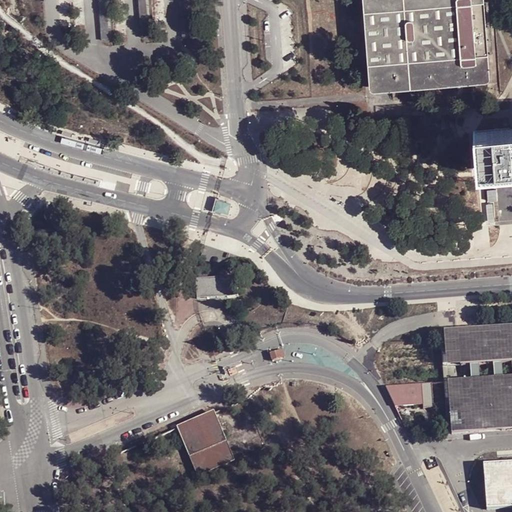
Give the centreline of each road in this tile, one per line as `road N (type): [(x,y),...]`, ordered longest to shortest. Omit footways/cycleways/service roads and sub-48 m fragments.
road 1 (unclassified): [(372,392),(336,348),(285,338),(39,433)]
road 2 (unclassified): [(42,459),(278,369),(315,371),(372,392)]
road 3 (unclassified): [(39,433),(4,225)]
road 4 (unclassified): [(247,193),(254,172),(239,139),(227,0)]
road 5 (tertiary): [(182,176),(0,121)]
road 6 (unclassified): [(0,323),(20,460)]
road 7 (unclassified): [(372,392),(432,511)]
road 8 (tertiary): [(43,180),(172,213)]
